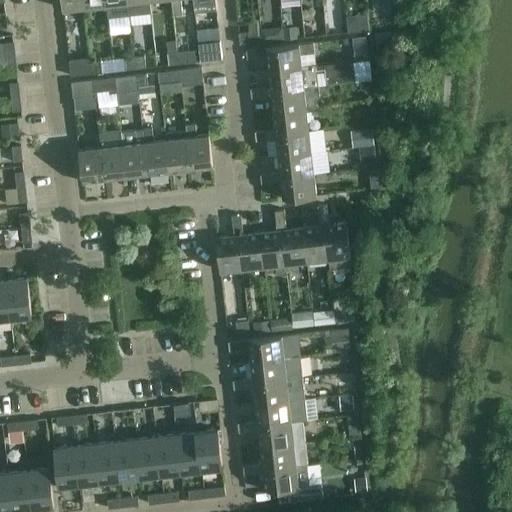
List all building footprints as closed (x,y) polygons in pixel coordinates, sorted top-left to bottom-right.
[(61,0),(63,9),(85,6),(83,0),(61,0)] [(83,0),(85,6),(106,4),(107,17),(108,17),(105,0),(83,0)] [(105,0),(108,17),(129,15),(127,0),(105,0)] [(151,12),(149,0),(127,0),(129,15),(151,12)] [(178,0),(171,0),(173,14),(180,13),(178,0)] [(75,10),(60,12),(62,24),(76,22),(75,10)] [(294,26),(282,28),(283,39),(296,38),(294,26)] [(282,27),(260,29),(262,41),(283,39),(282,28),(282,27)] [(240,44),(250,43),(248,31),(238,32),(240,44)] [(366,36),(353,37),(354,48),(367,47),(366,36)] [(87,40),(78,41),(80,52),(89,50),(87,40)] [(13,41),(4,42),(6,56),(15,55),(13,41)] [(268,69),(301,65),(300,54),(315,53),(314,41),(265,47),(268,69)] [(212,59),(222,58),(221,46),(211,47),(212,59)] [(247,58),(257,57),(256,48),(246,49),(247,58)] [(187,50),(177,51),(178,63),(188,62),(187,50)] [(177,51),(167,52),(168,64),(178,63),(177,51)] [(17,70),(15,55),(6,56),(8,71),(17,70)] [(144,55),(134,56),(136,68),(145,67),(144,55)] [(134,56),(124,57),(126,69),(136,68),(134,56)] [(90,57),(69,60),(70,75),(92,73),(91,61),(90,61),(90,57)] [(101,60),(91,61),(92,73),(102,72),(101,60)] [(352,60),(325,63),(326,77),(353,74),(352,60)] [(270,86),(260,87),(261,96),(271,95),(271,91),(319,85),(317,64),(301,65),(268,69),(270,86)] [(201,66),(179,69),(180,81),(181,86),(203,84),(201,66)] [(169,70),(158,71),(159,83),(170,82),(180,81),(179,69),(169,70)] [(369,70),(356,72),(357,81),(370,79),(369,70)] [(146,73),(136,74),(138,86),(148,85),(146,73)] [(136,74),(115,76),(117,93),(138,90),(138,86),(136,74)] [(266,75),(246,75),(246,86),(266,86),(266,75)] [(115,76),(93,79),(94,91),(108,89),(109,94),(117,93),(115,76)] [(93,79),(71,81),(73,97),(95,95),(94,91),(93,79)] [(371,80),(359,81),(360,93),(372,92),(371,80)] [(9,82),(11,97),(20,96),(18,81),(9,82)] [(273,112),(306,108),(319,107),(318,101),(320,98),(319,85),(271,91),(271,95),(273,112)] [(260,87),(250,88),(251,97),(261,96),(260,87)] [(21,110),(20,96),(11,97),(12,111),(21,110)] [(144,112),(156,110),(154,97),(142,99),(144,112)] [(275,129),(265,130),(266,139),(276,138),(276,134),(309,130),(306,108),(273,112),(275,129)] [(11,139),(19,138),(18,123),(9,124),(11,139)] [(195,123),(185,124),(186,129),(187,137),(190,169),(213,167),(210,140),(209,135),(196,136),(195,123)] [(121,128),(99,130),(101,146),(105,179),(126,177),(122,144),(122,140),(121,131),(121,128)] [(152,128),(142,129),(144,141),(148,174),(169,172),(165,139),(154,140),(152,128)] [(148,174),(144,141),(142,129),(121,131),(122,144),(126,177),(148,174)] [(186,129),(165,132),(165,139),(169,172),(190,169),(187,137),(186,129)] [(372,129),(355,131),(357,146),(359,146),(374,144),(372,129)] [(265,130),(255,131),(256,140),(266,139),(265,130)] [(278,155),(311,151),(309,130),(276,134),(276,138),(278,155)] [(374,144),(359,146),(361,163),(375,161),(374,144)] [(13,160),(22,159),(20,145),(11,146),(13,160)] [(83,182),(105,179),(101,146),(79,148),(83,182)] [(280,172),(270,173),(271,182),(281,181),(281,176),(313,173),(311,151),(278,155),(280,172)] [(381,168),(368,170),(370,189),(383,187),(381,168)] [(23,171),(15,172),(16,187),(25,186),(23,171)] [(270,173),(260,174),(261,183),(271,182),(270,173)] [(316,195),(313,173),(281,176),(281,181),(283,199),(316,195)] [(25,186),(16,187),(18,201),(26,200),(25,186)] [(326,204),(317,205),(318,215),(327,214),(326,204)] [(283,209),(274,210),(275,220),(285,219),(283,209)] [(28,212),(19,213),(21,227),(30,226),(28,212)] [(241,213),(231,214),(233,225),(242,224),(241,213)] [(327,214),(318,215),(319,225),(324,224),(328,257),(329,269),(351,266),(346,222),(329,224),(327,214)] [(288,215),(287,225),(303,226),(304,216),(288,215)] [(285,219),(275,220),(277,229),(277,230),(281,230),(285,262),(306,260),(303,227),(286,228),(285,219)] [(242,224),(233,225),(234,234),(234,235),(238,234),(242,267),(264,265),(260,231),(243,233),(242,224)] [(306,260),(328,257),(324,224),(319,225),(303,227),(306,260)] [(30,226),(21,227),(23,242),(31,241),(30,226)] [(277,229),(260,231),(264,265),(276,263),(277,274),(286,273),(285,262),(281,230),(277,230),(277,229)] [(220,270),(242,267),(238,234),(234,235),(234,234),(216,236),(220,270)] [(27,277),(6,280),(10,317),(31,314),(27,277)] [(0,317),(10,317),(6,280),(0,280),(0,317)] [(354,307),(334,309),(335,323),(347,321),(355,320),(354,307)] [(312,310),(291,312),(291,316),(292,327),(314,325),(312,310)] [(315,324),(335,322),(333,310),(313,312),(315,324)] [(280,318),(270,319),(270,320),(271,330),(282,329),(292,327),(291,316),(280,318)] [(248,319),(235,320),(236,334),(249,332),(248,319)] [(259,321),(252,322),(253,332),(260,331),(271,330),(270,320),(259,321)] [(348,327),(330,329),(332,351),(339,351),(351,349),(348,327)] [(297,333),(281,335),(248,338),(250,361),(299,355),(299,354),(298,354),(296,334),(297,334),(297,333)] [(229,350),(239,349),(238,339),(228,341),(229,350)] [(351,349),(339,351),(341,361),(352,360),(351,349)] [(29,353),(14,354),(15,364),(30,362),(29,353)] [(14,354),(0,356),(1,365),(15,364),(14,354)] [(252,378),(242,379),(243,388),(253,387),(254,387),(253,382),(286,378),(303,376),(301,355),(250,361),(252,378)] [(353,373),(337,375),(338,392),(355,390),(353,373)] [(303,376),(286,378),(253,382),(254,387),(253,387),(255,403),(305,398),(303,376)] [(242,379),(232,379),(233,389),(243,388),(242,379)] [(352,394),(339,395),(340,410),(354,409),(352,394)] [(257,420),(247,422),(248,431),(258,430),(259,429),(258,425),(302,420),(307,419),(305,398),(255,403),(257,420)] [(215,399),(198,401),(199,411),(217,409),(216,399),(215,399)] [(185,407),(174,408),(176,421),(186,420),(185,407)] [(86,413),(72,414),(73,423),(87,422),(86,413)] [(72,414),(58,416),(58,425),(73,423),(72,414)] [(37,418),(22,420),(23,429),(38,427),(37,418)] [(22,420),(8,422),(9,430),(23,429),(22,420)] [(258,430),(260,446),(304,441),(302,420),(258,425),(259,429),(258,430)] [(247,422),(237,422),(238,431),(248,431),(247,422)] [(359,425),(347,426),(349,437),(360,435),(359,425)] [(217,429),(196,431),(200,469),(221,466),(217,429)] [(188,470),(200,469),(196,431),(176,433),(180,474),(188,473),(188,470)] [(174,475),(180,474),(176,433),(156,436),(160,473),(173,472),(174,475)] [(148,475),(160,473),(156,436),(136,438),(140,478),(148,478),(148,475)] [(134,479),(140,478),(136,438),(116,440),(120,477),(133,476),(134,479)] [(106,479),(120,477),(116,440),(95,442),(100,483),(107,482),(106,479)] [(262,463),(252,464),(253,473),(263,472),(264,472),(263,468),(307,463),(304,441),(260,446),(262,463)] [(92,484),(100,483),(95,442),(75,444),(79,482),(92,481),(92,484)] [(66,484),(79,482),(75,444),(54,447),(59,488),(66,487),(66,484)] [(361,445),(352,446),(354,458),(363,457),(361,445)] [(311,498),(307,463),(263,468),(264,472),(263,472),(265,490),(277,489),(279,501),(311,498)] [(252,464),(242,465),(243,474),(253,473),(252,464)] [(48,467),(27,469),(32,507),(45,505),(45,508),(53,508),(48,467)] [(18,508),(32,507),(27,469),(7,472),(12,511),(14,511),(18,511),(18,508)] [(4,511),(12,511),(7,472),(0,472),(0,510),(4,510),(4,511)] [(365,477),(356,478),(357,490),(366,489),(365,477)] [(224,486),(202,488),(203,497),(225,495),(224,486)] [(202,488),(189,490),(190,499),(203,497),(202,488)] [(177,492),(162,493),(163,502),(178,500),(177,492)] [(162,493),(148,494),(149,503),(163,502),(162,493)] [(136,496),(122,498),(123,506),(137,505),(136,496)] [(122,498),(108,499),(109,508),(123,506),(122,498)]
